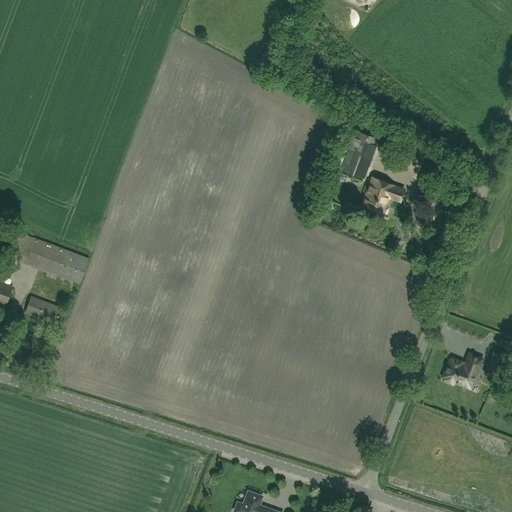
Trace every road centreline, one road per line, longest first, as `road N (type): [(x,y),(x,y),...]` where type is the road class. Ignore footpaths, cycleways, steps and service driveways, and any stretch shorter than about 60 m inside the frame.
road 1 (unclassified): [(367,490),(511,104)]
road 2 (tertiary): [(0,373),(367,490)]
